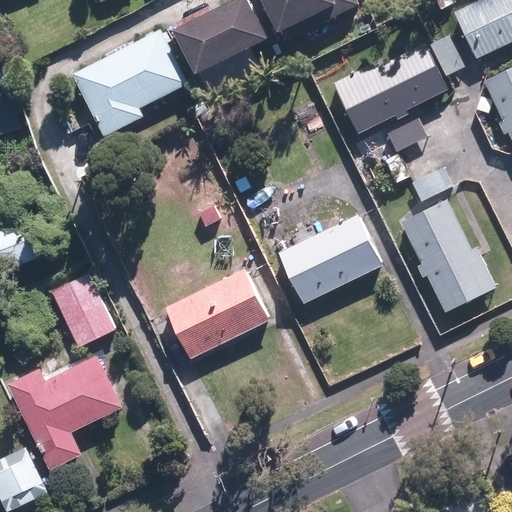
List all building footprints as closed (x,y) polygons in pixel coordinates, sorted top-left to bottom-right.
[(252,0),(242,0),(179,33),(201,76),(273,39),(252,0)] [(338,21),(365,8),(360,0),(267,0),(286,36),(333,12),(338,21)] [(433,0),(439,11),(449,5),(446,0),(433,0)] [(475,59),(511,41),(511,0),(479,0),(453,12),(475,59)] [(158,31),(71,74),(102,137),(140,118),(136,109),(185,85),(158,31)] [(430,45),(446,76),(464,66),(448,36),(430,45)] [(446,91),(424,44),(373,68),(372,64),(332,83),(356,134),(446,91)] [(511,67),(483,82),(511,143),(511,67)] [(0,135),(21,129),(9,92),(0,94),(0,135)] [(394,153),(426,138),(416,119),(385,133),(394,153)] [(388,172),(402,165),(396,153),(382,160),(388,172)] [(402,165),(388,172),(394,184),(408,176),(402,165)] [(441,168),(409,183),(419,202),(450,188),(441,168)] [(397,224),(442,313),(493,288),(473,248),(469,251),(444,201),(397,224)] [(303,303),(384,266),(360,214),(280,252),(303,303)] [(0,266),(1,271),(38,256),(23,218),(0,226),(0,266)] [(189,358),(269,320),(245,269),(165,307),(189,358)] [(116,327),(89,271),(52,289),(79,345),(116,327)] [(54,326),(36,288),(10,300),(29,338),(54,326)] [(121,409),(96,357),(46,382),(39,370),(7,386),(50,472),(82,456),(71,434),(121,409)] [(0,497),(7,511),(48,492),(26,446),(0,458),(0,497)]
